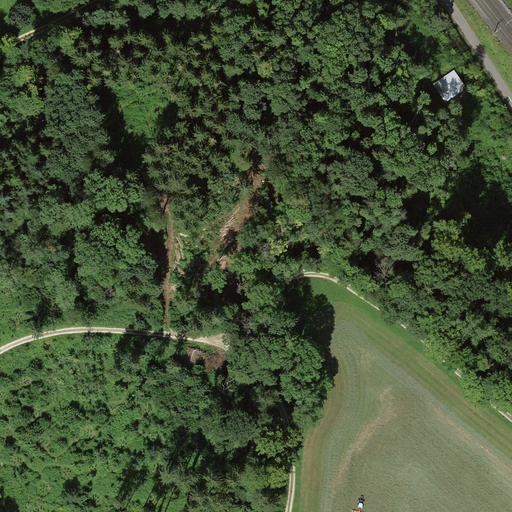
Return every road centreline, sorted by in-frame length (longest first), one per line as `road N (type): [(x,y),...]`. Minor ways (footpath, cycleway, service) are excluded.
road 1 (track): [(45,27),(253,21),(404,180)]
road 2 (track): [(511,420),(411,332),(311,274),(274,284),(242,307),(228,343)]
road 3 (track): [(228,343),(76,329),(22,340),(0,357)]
road 4 (track): [(228,343),(264,377),(290,426),(288,511)]
road 5 (track): [(364,0),(449,101)]
road 6 (unclassified): [(445,0),(511,101)]
